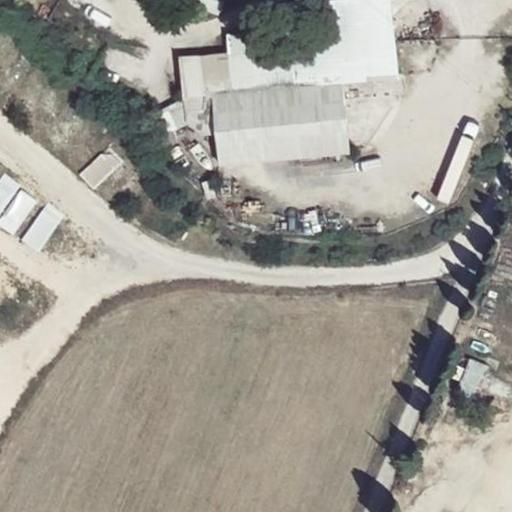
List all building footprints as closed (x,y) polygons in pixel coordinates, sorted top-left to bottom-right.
[(221,9),(223,0),(185,0),(221,9)] [(287,0),(291,41),(271,44),(273,60),(260,62),(263,87),(396,74),(389,0),(287,0)] [(260,26),(249,23),(246,39),(257,42),(260,26)] [(253,79),(235,79),(235,90),(254,87),(253,79)] [(350,150),(341,87),(211,94),(217,165),(350,150)] [(0,211),(5,214),(23,181),(0,169),(0,211)]
